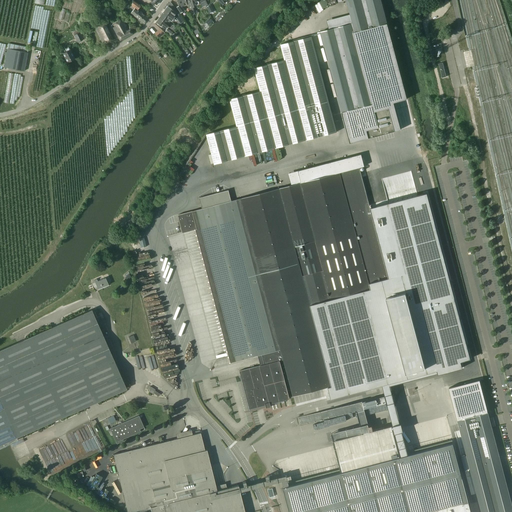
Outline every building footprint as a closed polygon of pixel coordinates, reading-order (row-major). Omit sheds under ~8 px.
[(140,12),(138,10),(141,5),(133,0),(132,0),(131,6),(135,9),(131,13),(135,17),(136,17),(143,23),(147,18),(140,12)] [(187,0),(190,8),(189,8),(191,13),(195,11),(194,7),(196,6),(196,5),(198,4),(199,4),(198,1),(197,0),(187,0)] [(344,120),(350,143),(401,129),(394,102),(407,99),(388,24),(381,0),(346,0),(352,21),(351,23),(320,31),(344,120)] [(168,6),(165,10),(171,15),(172,14),(174,16),(175,17),(177,20),(178,20),(179,21),(182,19),(179,14),(178,14),(174,11),(172,10),(174,7),(171,2),(168,6)] [(179,5),(176,7),(180,13),(184,11),(182,7),(180,5),(179,5)] [(165,10),(162,14),(168,19),(169,19),(171,21),(173,19),(176,21),(177,20),(175,17),(174,16),(172,14),(171,15),(165,10)] [(161,15),(159,18),(165,23),(165,24),(167,25),(168,26),(172,29),(174,26),(173,25),(172,26),(168,23),(170,21),(171,22),(171,21),(169,19),(168,19),(162,14),(161,15)] [(165,23),(159,18),(156,22),(163,27),(166,29),(168,26),(167,25),(165,24),(165,23)] [(445,18),(430,22),(431,28),(446,24),(445,18)] [(126,26),(124,22),(122,23),(120,20),(114,23),(116,26),(113,28),(120,40),(133,33),(130,29),(128,30),(126,26)] [(105,23),(102,24),(101,22),(97,24),(98,27),(95,28),(103,45),(113,40),(105,23)] [(73,32),(78,43),(86,39),(82,30),(79,32),(77,27),(74,29),(75,31),(73,32)] [(154,33),(159,38),(165,33),(160,29),(160,28),(155,33),(155,32),(154,33)] [(206,134),(214,164),(258,153),(337,132),(312,36),(281,44),(285,60),(254,68),(260,91),(230,99),(237,126),(206,134)] [(4,67),(25,71),(28,52),(29,47),(8,43),(7,48),(4,67)] [(68,62),(75,59),(70,50),(68,47),(65,49),(67,51),(63,53),(68,62)] [(4,102),(9,103),(14,73),(9,73),(4,102)] [(391,177),(405,174),(399,149),(390,151),(391,153),(383,155),(385,163),(379,165),(380,172),(385,171),(386,175),(390,174),(391,177)] [(202,208),(178,215),(183,233),(197,229),(232,362),(258,355),(261,365),(240,371),(250,409),(266,405),(270,404),(290,399),(290,397),(293,396),(328,387),(331,398),(437,371),(438,374),(463,368),(461,361),(471,359),(427,193),(370,208),(360,167),(364,166),(361,154),(298,171),(301,183),(232,201),(229,190),(200,198),(202,208)] [(418,183),(429,180),(424,160),(413,163),(418,183)] [(95,283),(93,284),(95,288),(97,287),(98,289),(109,285),(105,278),(98,281),(97,279),(94,280),(95,282),(95,283)] [(139,282),(142,295),(159,291),(157,282),(150,284),(149,280),(139,282)] [(0,399),(17,437),(127,389),(102,333),(105,332),(104,329),(103,329),(101,326),(104,325),(100,316),(99,316),(97,311),(93,312),(92,310),(0,350),(0,399)] [(153,332),(163,329),(162,326),(165,326),(164,323),(157,325),(156,321),(151,322),(153,332)] [(127,338),(130,344),(136,341),(133,335),(127,338)] [(162,347),(162,345),(172,342),(171,337),(164,339),(164,336),(154,338),(156,349),(162,347)] [(148,366),(146,355),(140,356),(142,367),(148,366)] [(479,379),(449,388),(457,420),(481,511),(511,511),(511,503),(494,435),(488,412),(480,379),(479,379)] [(159,396),(160,394),(155,390),(156,389),(150,386),(147,391),(153,394),(153,393),(159,396)] [(392,394),(334,409),(336,416),(387,403),(394,401),(392,394)] [(110,428),(116,442),(141,431),(140,429),(144,427),(139,416),(110,428)] [(102,442),(99,444),(88,422),(71,430),(73,435),(70,437),(80,459),(104,447),(102,442)] [(471,511),(453,443),(400,457),(392,425),(333,440),(341,472),(283,487),(289,511),(471,511)] [(245,511),(238,485),(217,490),(207,449),(205,450),(201,433),(113,454),(127,511),(131,511),(151,507),(151,511),(245,511)] [(241,490),(251,488),(250,484),(246,484),(246,481),(243,481),(244,485),(241,486),(241,490)]
